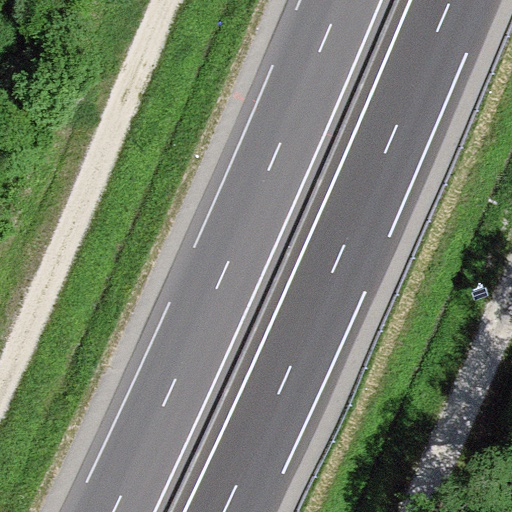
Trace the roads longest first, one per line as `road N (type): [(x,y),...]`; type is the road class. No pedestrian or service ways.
road 1 (trunk): [(333,0),(105,511)]
road 2 (trunk): [(239,511),(465,0)]
road 3 (track): [(172,0),(0,401)]
road 4 (track): [(424,511),(511,295)]
